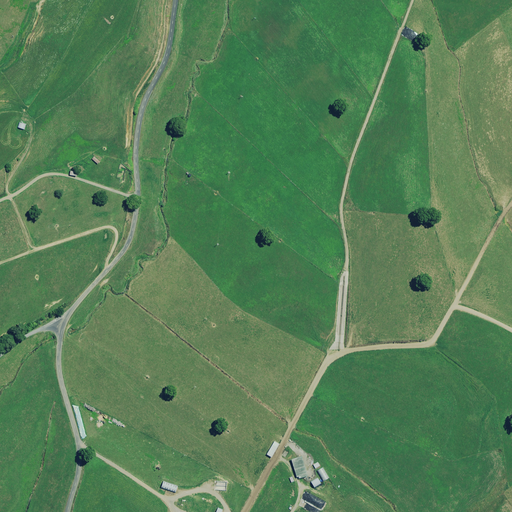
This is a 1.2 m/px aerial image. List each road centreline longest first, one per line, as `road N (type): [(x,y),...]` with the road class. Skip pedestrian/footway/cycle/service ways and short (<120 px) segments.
road 1 (unclassified): [(67,316),(132,231),(135,145),(143,107),(170,55),(173,0)]
road 2 (unclassified): [(70,511),(80,462),(57,361),(67,316)]
